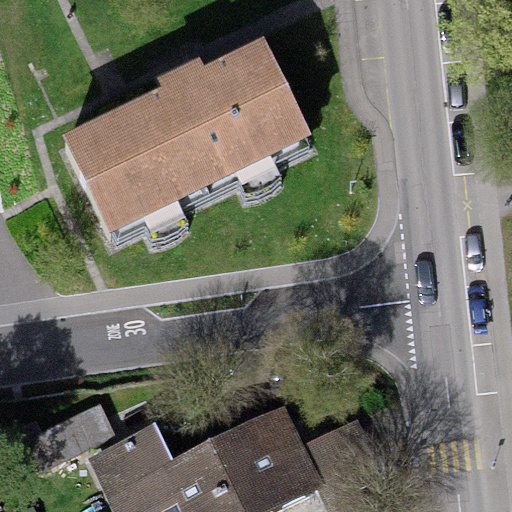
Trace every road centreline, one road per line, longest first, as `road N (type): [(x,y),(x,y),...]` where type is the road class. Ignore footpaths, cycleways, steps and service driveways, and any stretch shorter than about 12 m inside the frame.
road 1 (residential): [(0,356),(445,291)]
road 2 (tertiary): [(445,291),(407,0)]
road 3 (tertiary): [(468,511),(445,291)]
